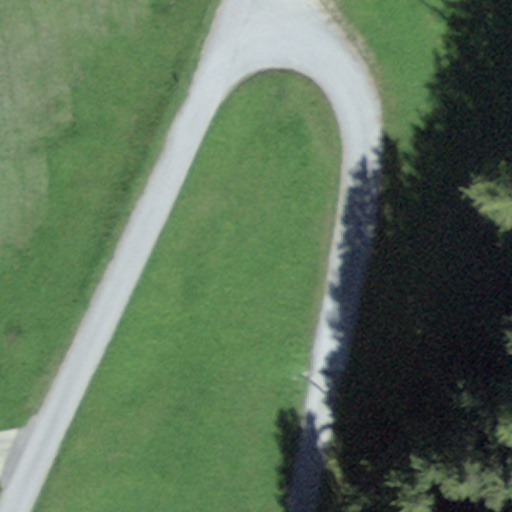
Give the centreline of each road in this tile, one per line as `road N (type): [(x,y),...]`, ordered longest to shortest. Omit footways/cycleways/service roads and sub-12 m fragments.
road 1 (track): [(301,511),(361,151),(327,51),(245,9),(246,0)]
road 2 (unclassified): [(245,9),(0,506)]
